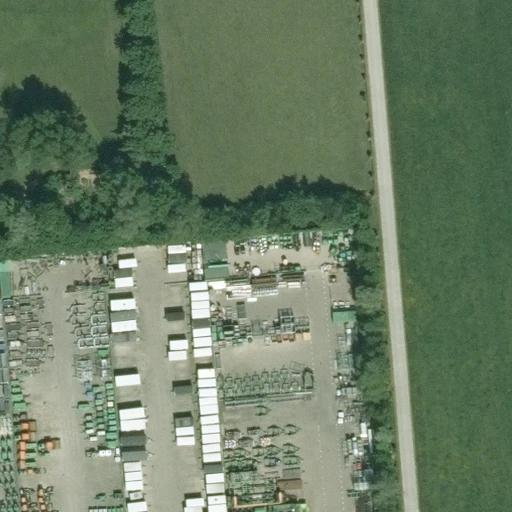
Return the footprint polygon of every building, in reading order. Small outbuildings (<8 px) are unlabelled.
[(204,238),(205,260),(231,259),(231,237),(204,238)] [(235,271),(258,268),(256,258),(233,262),(235,271)] [(288,269),(287,259),(266,262),(267,272),(288,269)] [(187,325),(212,323),(211,312),(207,312),(206,300),(186,301),(187,325)] [(93,343),(95,360),(113,358),(110,340),(93,343)] [(213,358),(212,344),(188,345),(189,359),(213,358)] [(116,389),(124,389),(125,367),(116,367),(116,389)] [(99,398),(116,398),(114,369),(98,370),(99,398)] [(193,395),(194,416),(220,414),(219,393),(193,395)] [(307,397),(226,400),(227,419),(308,415),(307,397)] [(119,409),(103,409),(102,447),(119,447),(119,409)] [(107,468),(124,467),(123,450),(106,451),(107,468)] [(296,472),(293,451),(278,453),(280,473),(296,472)]
